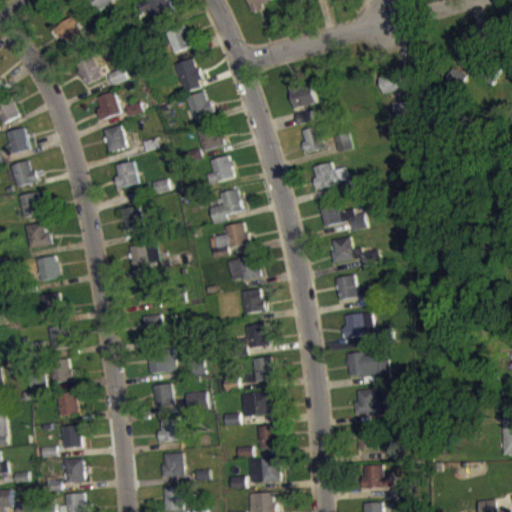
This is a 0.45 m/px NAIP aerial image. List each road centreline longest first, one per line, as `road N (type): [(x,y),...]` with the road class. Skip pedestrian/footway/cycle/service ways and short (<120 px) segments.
road 1 (residential): [(213,0),(243,62),(289,220),(320,433),(323,511)]
road 2 (residential): [(0,16),(37,59),(80,154),(113,346),(123,511)]
road 3 (residential): [(243,62),(469,0)]
